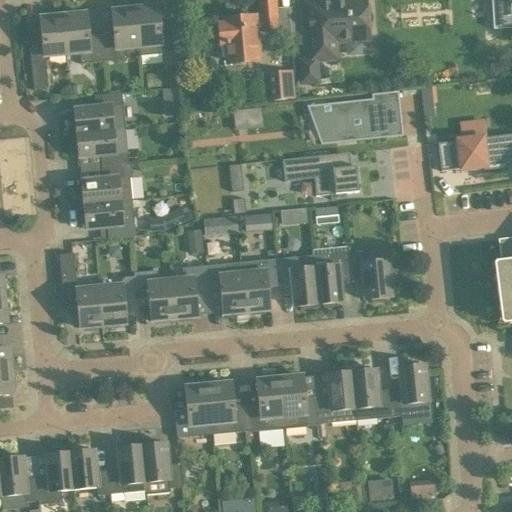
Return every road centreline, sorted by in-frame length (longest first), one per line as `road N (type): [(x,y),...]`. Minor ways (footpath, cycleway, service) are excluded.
road 1 (residential): [(440,323),(173,350),(155,361)]
road 2 (residential): [(466,511),(460,349),(440,323)]
road 3 (residential): [(155,361),(158,414),(49,425)]
road 4 (residential): [(30,240),(45,221),(35,129),(11,105)]
road 5 (residential): [(44,369),(30,240)]
